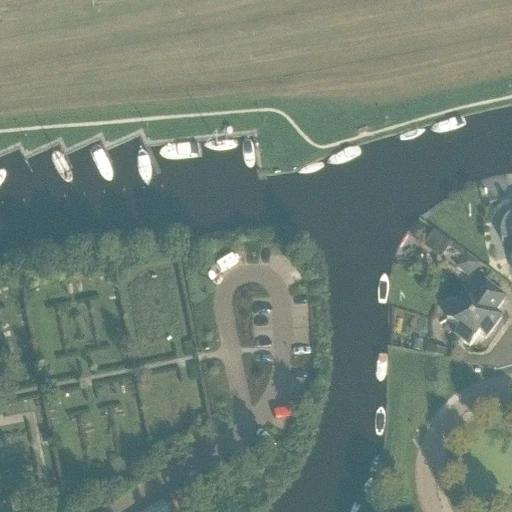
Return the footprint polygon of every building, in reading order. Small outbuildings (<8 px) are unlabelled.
[(500,239),(501,242),(511,239),(511,240),(511,258),(511,259),(511,263),(511,214),(507,218),(503,223),(501,229),(500,234),(500,239)] [(433,232),(427,240),(445,253),(451,246),(433,232)] [(479,266),(465,255),(454,269),(469,280),(479,266)] [(501,319),(495,314),(505,300),(484,284),(464,310),(457,306),(446,321),(459,330),(454,337),(469,348),(478,336),(485,341),(501,319)] [(427,347),(425,355),(445,359),(446,351),(427,347)] [(163,502),(168,511),(190,511),(193,511),(180,491),(163,502)] [(152,509),(154,511),(168,511),(163,502),(152,509)]
